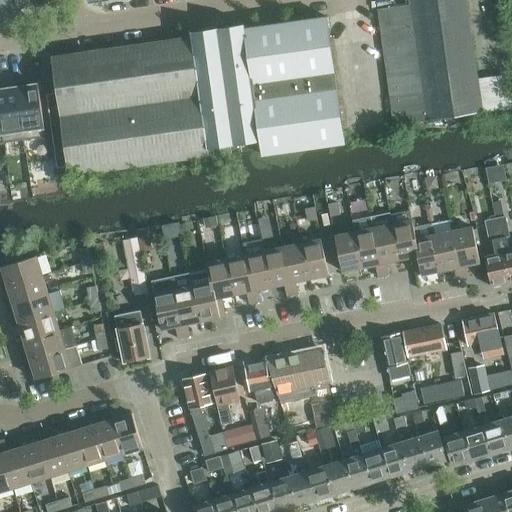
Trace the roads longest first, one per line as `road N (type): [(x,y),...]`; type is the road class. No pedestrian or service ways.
road 1 (unclassified): [(137,381),(346,322),(511,299)]
road 2 (residential): [(76,26),(257,0)]
road 3 (unclassified): [(0,413),(26,415),(137,381)]
road 4 (residential): [(376,511),(511,469)]
road 5 (unclassified): [(179,511),(137,381)]
